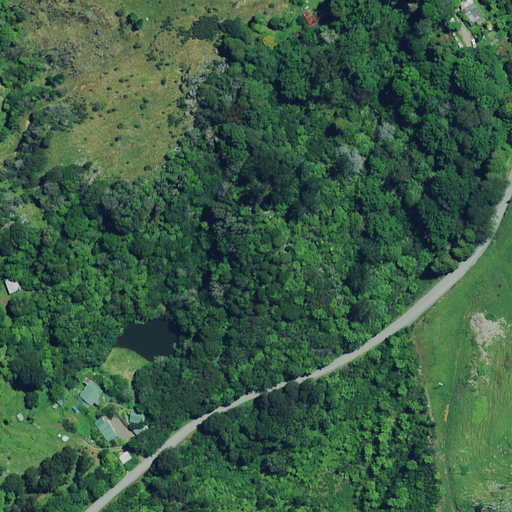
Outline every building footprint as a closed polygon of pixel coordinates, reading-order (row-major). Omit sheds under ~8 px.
[(485,19),(476,1),(461,9),(472,28),(485,19)] [(21,291),(15,276),(5,281),(10,295),(21,291)] [(104,391),(92,382),(79,396),(85,401),(82,404),(89,410),(95,403),(98,406),(102,401),(99,399),(104,391)] [(67,401),(60,394),(54,399),(61,406),(67,401)] [(142,426),(144,416),(131,413),(129,423),(142,426)] [(117,436),(103,417),(94,423),(107,443),(117,436)] [(129,459),(126,453),(119,458),(123,464),(129,459)]
